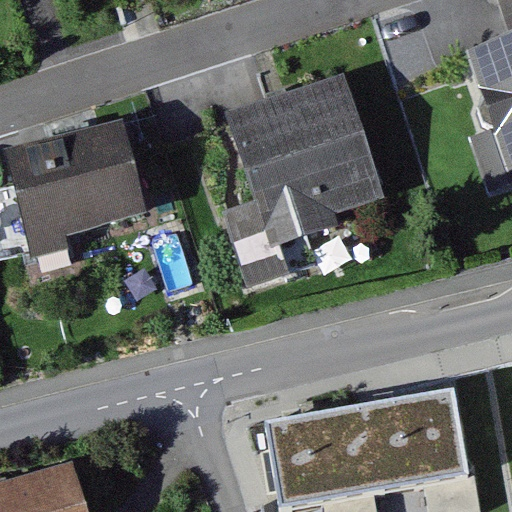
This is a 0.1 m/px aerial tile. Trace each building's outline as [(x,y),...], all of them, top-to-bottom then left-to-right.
[(511,53),(480,63),(511,169),(511,53)] [(352,88),(236,127),(275,241),(391,201),(352,88)] [(129,138),(28,167),(53,252),(154,223),(129,138)] [(447,400),(258,433),(271,511),(305,511),(461,485),(447,400)] [(76,511),(63,472),(0,493),(0,511),(76,511)]
